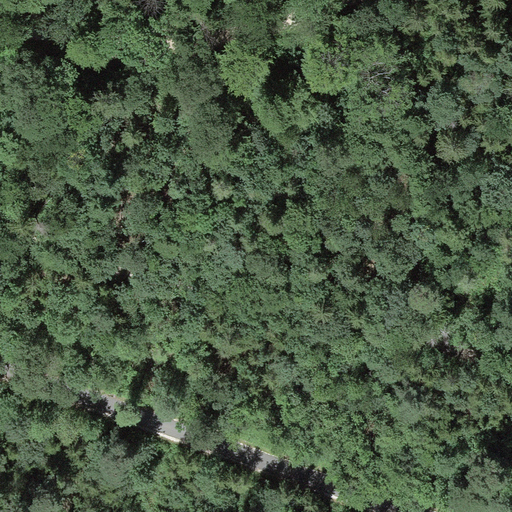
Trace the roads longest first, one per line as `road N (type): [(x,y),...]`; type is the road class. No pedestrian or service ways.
road 1 (unclassified): [(437,511),(133,419),(0,364)]
road 2 (track): [(345,0),(316,15),(208,38),(78,43),(0,29)]
